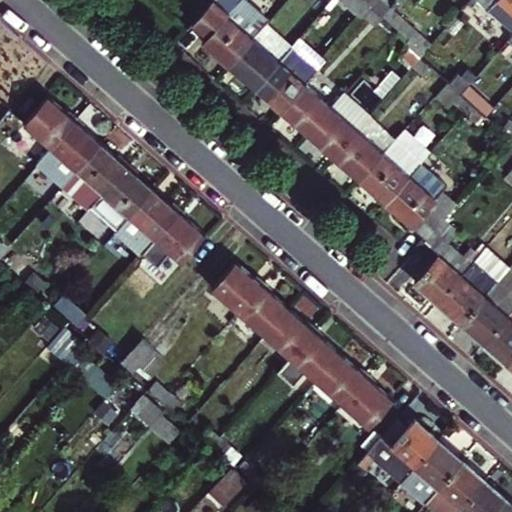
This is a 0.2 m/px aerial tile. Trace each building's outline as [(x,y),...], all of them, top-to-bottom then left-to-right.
[(200,0),(191,11),(198,17),(208,6),(201,0),(200,0)] [(208,36),(240,0),(213,0),(208,6),(198,17),(193,23),(208,36)] [(224,65),(227,68),(254,38),(269,21),(244,0),(240,0),(208,36),(203,42),(226,62),(224,65)] [(511,30),(511,0),(477,0),(489,10),(511,30)] [(352,10),(362,19),(370,10),(360,1),(352,10)] [(374,29),(382,20),(380,19),(370,10),(362,19),(374,29)] [(397,27),(408,37),(415,29),(405,19),(397,27)] [(254,38),(227,68),(231,72),(234,69),(256,88),(280,61),(254,38)] [(413,66),(421,57),(410,47),(402,56),(413,66)] [(421,57),(413,66),(423,76),(431,66),(421,57)] [(279,114),(305,84),(280,61),(256,88),(278,108),(275,111),(279,114)] [(305,84),(279,114),(284,118),(287,115),(307,133),(331,106),(305,84)] [(453,103),(464,113),(472,104),(461,94),(453,103)] [(24,124),(52,147),(77,118),(74,115),(72,117),(49,96),(24,124)] [(472,104),(464,113),(475,123),(483,114),(472,104)] [(327,156),(331,160),(357,130),(331,106),(307,133),(330,153),(327,156)] [(483,152),(501,131),(487,117),(483,114),(475,123),(471,141),(483,152)] [(39,161),(65,184),(101,143),(79,123),(81,122),(77,118),(52,147),(39,161)] [(511,126),(508,123),(501,131),(511,141),(511,140),(511,126)] [(338,160),(360,179),(383,153),(357,130),(331,160),(335,163),(338,160)] [(92,207),(129,164),(126,161),(124,163),(101,143),(65,184),(77,194),(76,195),(74,193),(63,206),(80,221),(92,207)] [(383,153),(360,179),(383,200),(380,203),(384,206),(410,176),(383,153)] [(92,207),(118,230),(154,189),(131,169),(133,167),(129,164),(92,207)] [(410,176),(384,206),(388,209),(391,206),(427,237),(441,222),(451,210),(432,194),(442,183),(420,164),(410,176)] [(141,254),(142,252),(155,238),(181,209),(178,206),(176,208),(154,189),(118,230),(116,232),(141,254)] [(185,212),(181,209),(155,238),(142,252),(157,266),(170,251),(182,262),(206,234),(183,214),(185,212)] [(427,237),(424,241),(439,254),(414,283),(437,303),(462,275),(484,250),(479,246),(474,251),(441,222),(427,237)] [(32,276),(38,270),(26,260),(20,266),(32,276)] [(0,273),(4,278),(10,271),(0,262),(0,273)] [(239,311),(264,283),(260,279),(258,281),(236,262),(213,288),(239,311)] [(38,270),(32,276),(42,285),(48,279),(38,270)] [(437,303),(460,323),(484,295),(462,275),(437,303)] [(484,343),(511,311),(511,291),(498,280),(484,295),(460,323),(484,343)] [(239,311),(264,334),(288,308),(266,288),(268,286),(264,283),(239,311)] [(81,320),(87,314),(76,304),(70,311),(81,320)] [(288,308),(264,334),(291,358),(317,330),(313,326),(311,328),(288,308)] [(511,311),(484,343),(507,364),(511,357),(511,311)] [(87,314),(81,320),(93,330),(99,324),(87,314)] [(106,369),(72,352),(80,336),(61,327),(46,357),(105,387),(107,384),(101,380),(106,369)] [(304,396),(317,381),(341,354),(319,335),(321,333),(317,330),(291,358),(279,372),(304,396)] [(122,360),(145,381),(165,359),(142,338),(122,360)] [(343,403),(369,374),(366,371),(363,374),(341,354),(317,381),(343,403)] [(370,427),(370,426),(393,400),(371,380),(373,378),(369,374),(343,403),(370,427)] [(153,384),(164,394),(170,387),(159,377),(153,384)] [(182,397),(170,387),(164,394),(176,404),(182,397)] [(170,441),(180,427),(140,397),(129,411),(170,441)] [(403,483),(440,441),(416,420),(391,447),(379,462),(403,483)] [(217,441),(223,434),(212,424),(206,431),(217,441)] [(223,434),(217,441),(228,450),(234,444),(223,434)] [(379,462),(391,447),(380,437),(362,457),(360,459),(372,469),(379,462)] [(426,502),(462,461),(440,441),(403,483),(426,502)] [(436,511),(460,511),(487,482),(462,461),(426,502),(436,511)] [(230,468),(208,492),(223,505),(245,482),(230,468)] [(257,476),(268,486),(275,479),(263,469),(257,476)] [(268,486),(278,495),(285,488),(275,479),(268,486)] [(501,511),(510,502),(487,482),(460,511),(501,511)] [(501,511),(511,511),(511,504),(510,502),(501,511)]
